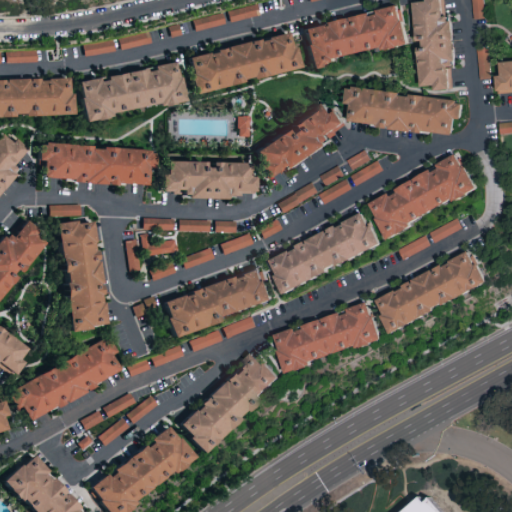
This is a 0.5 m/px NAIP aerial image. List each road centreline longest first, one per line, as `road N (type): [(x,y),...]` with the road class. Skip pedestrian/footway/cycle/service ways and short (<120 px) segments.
road 1 (residential): [(0,70),(156,55),(357,0),(474,74),(481,131),(295,239),(133,289),(120,268),(114,203)]
road 2 (residential): [(0,447),(478,229),(493,211),(494,183),(481,131)]
road 3 (residential): [(0,25),(86,22),(191,0),(481,131)]
road 4 (residential): [(0,223),(40,193),(231,213),(368,145),(442,152)]
road 5 (trunk): [(511,337),(320,443),(219,511)]
road 6 (residential): [(251,338),(77,474),(38,430)]
road 7 (trunk): [(285,511),(511,371)]
